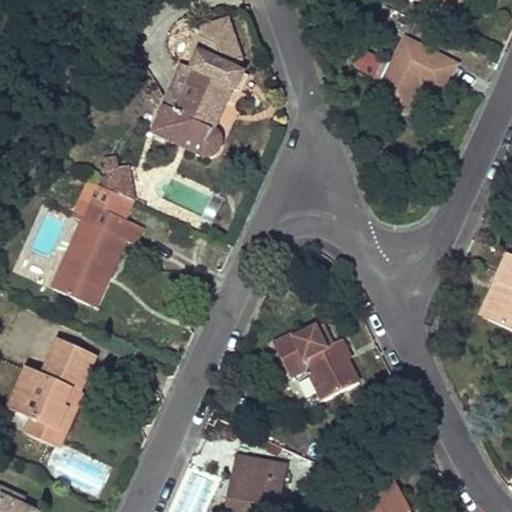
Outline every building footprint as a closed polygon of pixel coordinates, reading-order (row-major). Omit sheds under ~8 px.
[(456,0),(413,0),(448,17),(456,0)] [(453,20),(463,0),(456,0),(448,17),(453,20)] [(214,133),(233,91),(237,93),(245,76),(237,72),(242,61),(228,22),(194,34),(201,56),(193,73),(197,74),(178,116),(165,110),(164,111),(165,112),(155,135),(203,157),(209,158),(214,156),(218,154),(221,149),(221,142),(217,135),(214,133)] [(406,114),(421,85),(442,96),(457,66),(406,40),(376,99),(406,114)] [(178,116),(197,74),(193,73),(184,68),(165,110),(178,116)] [(132,189),(128,167),(120,168),(118,161),(106,164),(109,178),(103,179),(105,189),(128,200),(132,189)] [(110,276),(126,242),(135,246),(143,229),(125,221),(133,202),(128,200),(105,189),(91,183),(75,219),(84,223),(53,290),(89,307),(104,274),(110,276)] [(511,331),(511,256),(509,255),(496,283),(503,286),(487,320),(511,331)] [(95,309),(110,276),(104,274),(89,307),(95,309)] [(487,320),(503,286),(496,283),(481,318),(487,320)] [(333,347),(323,327),(318,330),(328,350),(333,347)] [(360,384),(346,356),(348,355),(342,342),(333,347),(328,350),(318,330),(297,340),(295,336),(275,346),(291,379),(308,370),(324,402),(360,384)] [(64,409),(71,393),(79,396),(80,395),(96,359),(59,343),(43,378),(27,371),(19,390),(28,394),(19,413),(33,420),(59,432),(68,411),(64,409)] [(19,413),(28,394),(19,390),(10,409),(19,413)] [(60,449),(84,397),(80,395),(79,396),(71,393),(64,409),(68,411),(59,432),(33,420),(27,433),(60,449)] [(249,480),(252,461),(237,459),(227,511),(233,511),(239,478),(249,480)] [(278,511),(285,467),(252,461),(249,480),(239,478),(233,511),(278,511)] [(410,511),(392,480),(351,503),(356,511),(410,511)] [(30,511),(22,508),(6,500),(9,494),(0,489),(0,511),(30,511)] [(22,508),(25,501),(9,494),(6,500),(22,508)]
